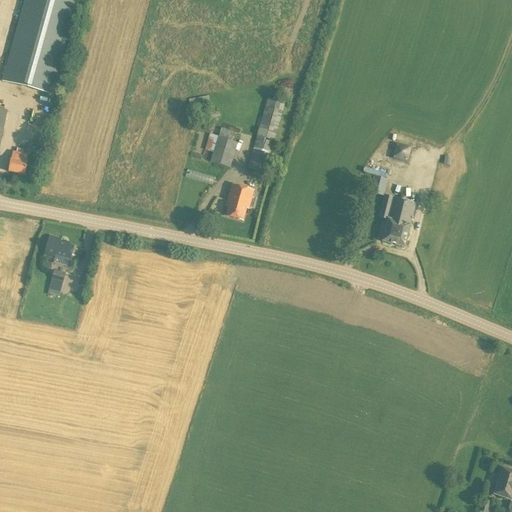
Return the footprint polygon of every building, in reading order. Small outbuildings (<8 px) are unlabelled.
[(52,95),(77,0),(24,0),(2,82),(52,95)] [(192,116),(211,112),(208,96),(189,100),(192,116)] [(264,174),(285,103),(268,98),(247,169),(264,174)] [(222,127),(219,136),(231,139),(234,131),(222,127)] [(230,168),(238,144),(218,137),(210,162),(230,168)] [(408,161),(412,146),(397,142),(393,157),(408,161)] [(26,163),(27,155),(13,153),(11,161),(10,160),(8,172),(25,175),(27,163),(26,163)] [(382,196),(385,181),(374,178),(370,193),(382,196)] [(248,209),(253,191),(231,185),(225,206),(228,207),(225,216),(243,221),(246,209),(248,209)] [(404,247),(410,225),(415,204),(384,197),(379,217),(388,219),(382,242),(404,247)] [(70,260),(73,246),(58,242),(57,247),(47,245),(45,256),(54,258),(55,256),(70,260)] [(59,297),(66,274),(54,271),(48,293),(59,297)] [(511,511),(511,471),(502,469),(494,495),(511,501),(508,511),(511,511)] [(480,511),(489,511),(491,504),(481,501),(478,511),(480,511)]
